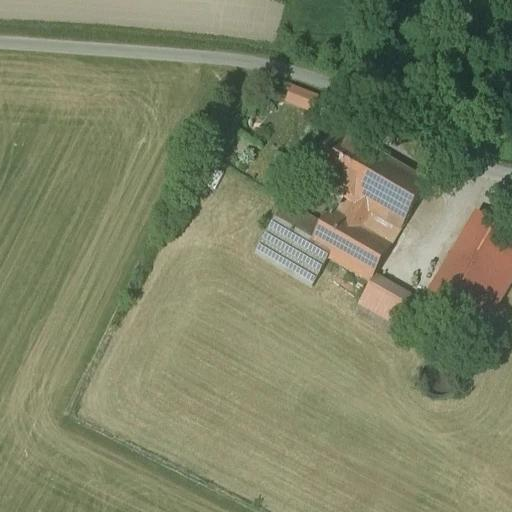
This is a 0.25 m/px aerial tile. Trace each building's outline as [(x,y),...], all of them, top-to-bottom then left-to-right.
[(282,104),(309,114),(316,97),(289,87),(282,104)] [(371,217),(402,235),(428,188),(337,136),(310,180),(355,207),(371,217)] [(285,207),(272,228),(329,262),(371,286),(375,278),(392,251),(362,233),(371,217),(355,207),(345,223),(330,215),(322,229),(285,207)] [(511,284),(511,238),(476,218),(425,304),(481,337),(511,284)] [(329,262),(272,228),(255,257),(312,290),(329,262)] [(370,289),(406,310),(412,300),(375,278),(371,286),(370,289)] [(370,289),(359,307),(396,327),(406,310),(370,289)] [(416,316),(406,310),(396,327),(406,334),(416,316)]
